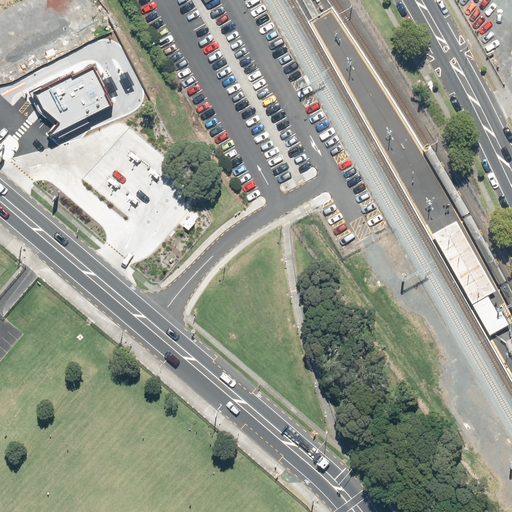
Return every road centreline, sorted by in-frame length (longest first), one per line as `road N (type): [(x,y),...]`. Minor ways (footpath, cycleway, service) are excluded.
road 1 (secondary): [(0,196),(329,475),(359,511)]
road 2 (unknown): [(54,169),(92,150),(130,173),(150,210),(125,242)]
